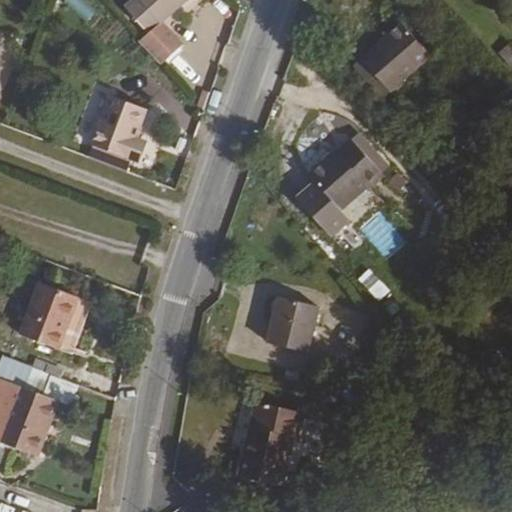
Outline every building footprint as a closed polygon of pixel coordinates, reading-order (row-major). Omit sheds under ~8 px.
[(88,18),(95,7),(83,0),(65,0),(63,3),(88,18)] [(155,34),(193,0),(144,0),(143,1),(142,0),(132,9),(155,34)] [(398,81),(426,54),(401,26),(380,46),(386,52),(369,69),(382,83),(375,91),(387,105),(392,101),(397,101),(406,91),(405,87),(398,81)] [(369,69),(386,52),(380,46),(355,69),(375,91),(382,83),(369,69)] [(405,87),(432,61),(426,54),(398,81),(405,87)] [(145,141),(155,115),(115,99),(105,122),(108,123),(104,136),(99,147),(101,147),(138,160),(141,161),(148,143),(145,141)] [(474,170),(504,143),(486,124),(456,150),(474,170)] [(371,202),(397,177),(358,135),(312,177),(319,184),(300,202),(335,239),(354,222),(350,217),(369,200),(371,202)] [(138,160),(101,147),(95,159),(133,174),(138,160)] [(336,240),(346,256),(364,245),(355,228),(336,240)] [(32,282),(13,332),(64,351),(83,302),(32,282)] [(274,290),(261,339),(306,350),(318,301),(274,290)] [(389,297),(380,306),(399,327),(408,319),(389,297)] [(0,375),(28,381),(32,365),(0,357),(0,375)] [(0,377),(0,437),(29,449),(50,396),(0,377)] [(236,440),(229,465),(273,476),(287,429),(290,429),(297,406),(249,393),(242,417),(246,418),(240,441),(236,440)]
